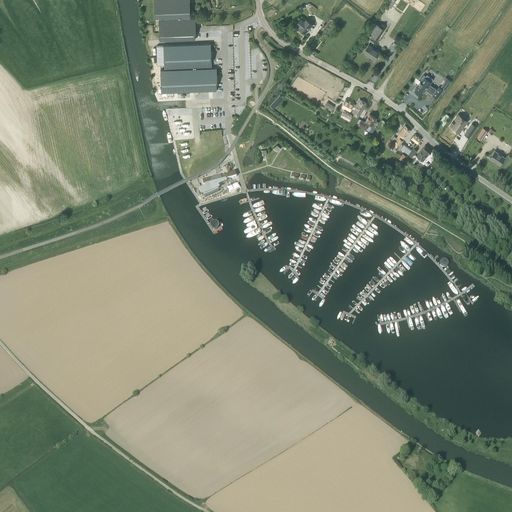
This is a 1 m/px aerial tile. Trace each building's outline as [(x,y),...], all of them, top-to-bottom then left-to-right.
[(194,18),(190,18),(189,0),(153,0),(154,18),(158,18),(159,41),(195,39),(194,18)] [(299,28),(305,33),(312,25),(302,17),(296,24),(300,27),(299,28)] [(368,34),(377,40),(384,29),(375,23),(368,34)] [(161,93),(217,91),(216,68),(217,68),(216,68),(212,68),(211,66),(212,66),(211,44),(156,46),(157,66),(164,65),(164,70),(160,70),(161,93)] [(380,53),(368,45),(364,52),(367,54),(367,56),(374,61),(380,53)] [(419,86),(415,91),(421,95),(426,90),(433,95),(432,95),(437,98),(442,91),(438,88),(437,90),(429,84),(433,79),(427,74),(426,76),(424,74),(420,79),(422,80),(421,82),(420,82),(418,85),(419,86)] [(445,90),(452,80),(446,76),(440,86),(445,90)] [(275,106),(283,97),(280,95),(272,104),(275,106)] [(353,112),(359,116),(367,104),(359,100),(356,106),(345,99),(342,105),(350,110),(351,108),(354,110),(353,112)] [(327,101),(324,106),(331,111),(334,106),(327,101)] [(352,116),(343,111),(340,116),(349,121),(352,116)] [(440,123),(445,126),(450,115),(445,113),(440,123)] [(458,114),(449,126),(457,132),(466,120),(458,114)] [(358,126),(358,125),(372,133),(378,122),(375,120),(376,118),(370,115),(367,120),(362,117),(361,120),(358,118),(355,124),(358,126)] [(472,133),(476,127),(472,124),(468,130),(472,133)] [(404,138),(411,131),(405,126),(399,134),(396,139),(394,137),(391,141),(394,143),(398,147),(399,148),(401,146),(400,145),(402,141),(400,139),(402,137),(404,138)] [(421,139),(415,134),(411,139),(417,144),(421,139)] [(401,150),(408,155),(411,151),(403,145),(401,150)] [(416,156),(423,162),(429,154),(432,151),(425,146),(422,149),(416,156)] [(409,155),(412,157),(417,151),(414,148),(409,155)] [(489,159),(499,165),(502,161),(503,161),(504,159),(504,158),(494,151),(489,159)] [(217,188),(214,183),(226,180),(237,177),(235,172),(202,180),(203,182),(198,184),(201,190),(203,194),(217,188)] [(227,183),(226,180),(214,183),(217,188),(203,194),(201,190),(199,191),(202,199),(220,190),(219,187),(227,183)] [(218,223),(216,223),(215,222),(214,223),(212,223),(211,224),(211,226),(211,227),(211,228),(212,229),(213,230),(214,231),(215,231),(217,230),(218,230),(219,228),(219,227),(219,226),(218,224),(218,223)] [(441,260),(440,261),(440,263),(440,264),(440,266),(441,266),(441,267),(442,268),(444,268),(445,268),(446,267),(447,266),(448,265),(448,264),(448,263),(447,261),(446,260),(445,260),(444,259),(443,260),(441,260)]
